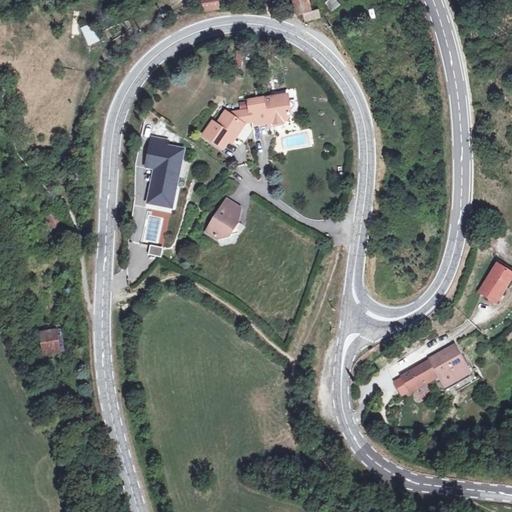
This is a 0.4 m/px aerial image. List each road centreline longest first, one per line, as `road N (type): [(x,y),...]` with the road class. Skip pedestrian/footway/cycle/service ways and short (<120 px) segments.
road 1 (secondary): [(137,511),(101,346),(113,130),(140,71),(176,40),(225,25),(270,27),(316,49),(349,88),(363,125),(359,235)]
road 2 (secondary): [(364,312),(385,321),(419,308),(448,266),(459,221),(455,79),(435,0)]
road 3 (secondary): [(511,495),(418,484),(364,454),(339,390),(348,342),(364,312)]
road 4 (track): [(295,365),(302,423),(322,461),(360,494),(401,511)]
road 5 (track): [(295,365),(228,305),(169,275)]
road 6 (track): [(345,233),(295,365)]
